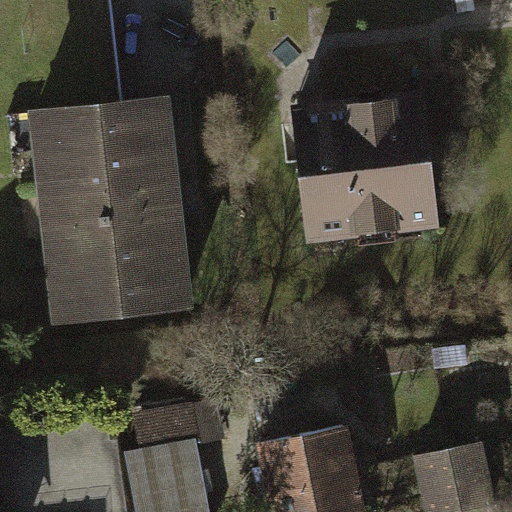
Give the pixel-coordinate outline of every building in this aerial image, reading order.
[(125,104),(112,0),(20,0),(35,115),(125,104)] [(300,107),(315,240),(440,226),(426,94),(300,107)] [(125,104),(35,115),(59,321),(196,305),(171,98),(125,104)] [(146,451),(129,454),(139,511),(213,511),(192,404),(139,414),(146,451)] [(368,511),(352,429),(264,445),(276,511),(368,511)] [(485,444),(419,458),(430,511),(450,511),(498,502),(485,444)]
